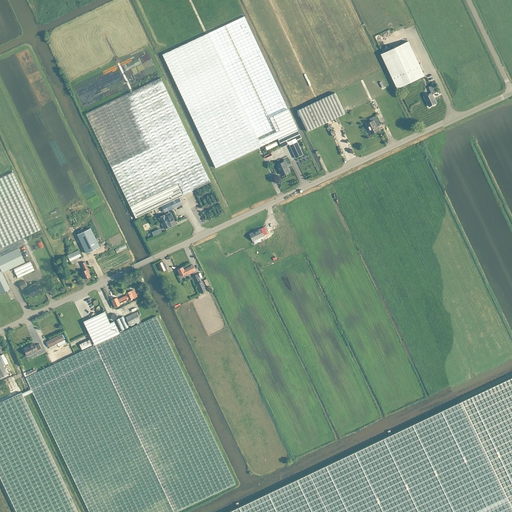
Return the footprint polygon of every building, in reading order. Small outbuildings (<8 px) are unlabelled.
[(303,155),(296,141),(302,138),(298,130),(288,109),(244,16),(162,55),(215,168),(277,139),(281,148),(289,144),(296,159),(303,155)] [(397,89),(424,76),(408,41),(381,54),(397,89)] [(160,78),(133,91),(86,114),(135,218),(161,206),(178,198),(183,196),(210,182),(160,78)] [(424,97),(429,107),(436,104),(432,95),(436,93),(432,85),(428,87),(431,93),(424,97)] [(335,93),(297,111),(307,132),(345,114),(335,93)] [(375,125),(378,123),(375,116),(369,119),(371,122),(366,124),(371,134),(378,131),(375,125)] [(281,175),(289,172),(286,166),(287,166),(285,160),(282,161),(283,162),(277,165),(281,175)] [(25,260),(18,246),(28,241),(25,235),(40,228),(13,170),(0,175),(0,290),(1,291),(10,287),(2,271),(25,260)] [(178,198),(161,206),(163,211),(180,204),(178,198)] [(196,220),(201,218),(198,210),(192,212),(196,220)] [(164,229),(171,226),(169,222),(173,220),(170,213),(166,215),(159,218),(164,229)] [(276,245),(286,241),(279,226),(273,228),(275,232),(273,233),(277,242),(275,243),(276,245)] [(77,235),(86,254),(100,247),(91,228),(77,235)] [(253,241),(264,236),(260,229),(249,234),(253,241)] [(78,249),(66,254),(69,260),(80,255),(78,249)] [(18,276),(34,268),(30,259),(14,267),(18,276)] [(84,271),(81,272),(85,280),(90,277),(88,273),(89,272),(88,269),(85,262),(81,264),(84,271)] [(195,271),(194,269),(192,265),(183,269),(182,267),(177,269),(181,277),(186,274),(186,275),(195,271)] [(30,284),(30,285),(27,286),(30,294),(41,289),(39,286),(41,285),(39,280),(30,284)] [(201,282),(196,284),(201,294),(207,291),(202,281),(201,282)] [(125,294),(126,296),(118,300),(117,298),(112,300),(115,307),(120,305),(120,304),(128,300),(129,301),(137,297),(134,290),(131,291),(130,291),(125,294)] [(54,364),(26,378),(67,465),(88,511),(176,511),(178,511),(236,484),(197,403),(156,316),(119,333),(114,322),(110,324),(104,312),(83,322),(95,345),(89,348),(61,361),(54,364)] [(136,312),(125,318),(129,326),(141,321),(136,312)] [(58,346),(65,343),(62,335),(46,342),(49,347),(57,344),(58,346)] [(30,345),(30,346),(24,349),(28,356),(38,351),(41,349),(39,344),(35,346),(34,343),(30,345)] [(511,377),(462,401),(507,496),(511,507),(511,377)] [(77,511),(21,392),(0,402),(0,477),(16,511),(77,511)] [(511,511),(511,508),(461,402),(228,511),(511,511)]
